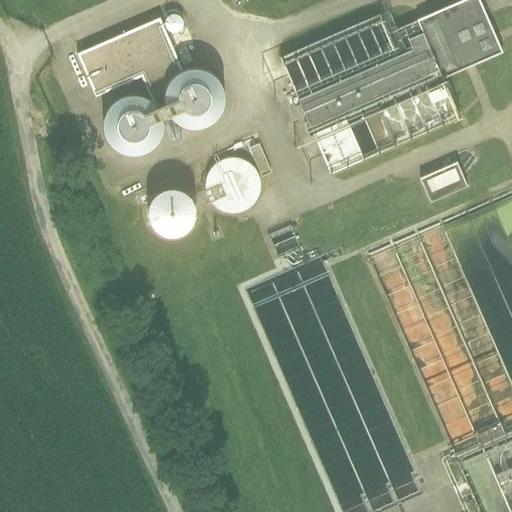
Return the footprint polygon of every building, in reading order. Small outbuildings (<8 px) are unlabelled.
[(392,14),(280,63),(332,185),(459,130),(441,88),(503,62),(478,4),(402,37),(392,14)] [(191,77),(190,77),(162,21),(77,64),(94,98),(144,73),(166,116),(166,117),(161,109),(151,103),(140,101),(128,104),(120,111),(114,120),(113,131),(115,142),(122,151),(132,157),(142,159),(153,156),(162,149),(168,139),(170,129),(167,119),(173,126),(183,132),(194,134),(204,131),(213,125),(219,114),(221,104),(218,93),(212,84),(202,78),(191,77)] [(420,199),(465,185),(461,171),(474,168),(469,153),(411,171),(420,199)] [(256,207),(254,157),(198,160),(201,210),(256,207)] [(188,233),(190,195),(125,193),(124,230),(188,233)]
